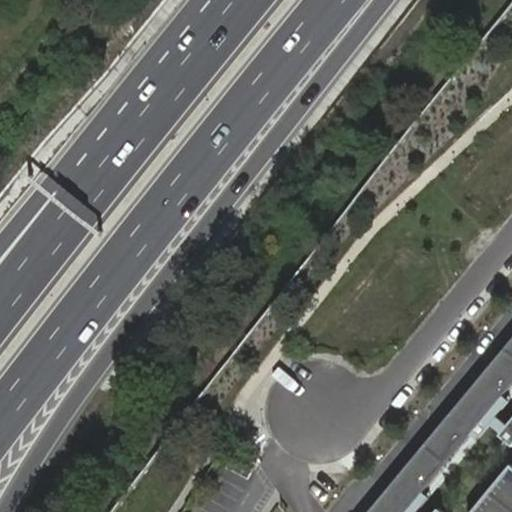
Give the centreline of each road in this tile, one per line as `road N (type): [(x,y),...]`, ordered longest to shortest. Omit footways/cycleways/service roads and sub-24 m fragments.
road 1 (motorway): [(9,511),(167,278),(384,0)]
road 2 (motorway): [(0,425),(123,257),(342,0)]
road 3 (residential): [(321,415),(369,392),(511,230)]
road 4 (motorway): [(124,151),(0,308)]
road 5 (motorway): [(250,0),(124,151)]
road 6 (motorway): [(124,151),(45,190),(0,243)]
